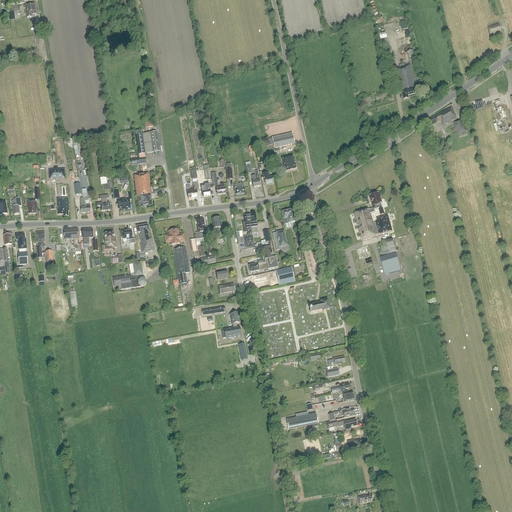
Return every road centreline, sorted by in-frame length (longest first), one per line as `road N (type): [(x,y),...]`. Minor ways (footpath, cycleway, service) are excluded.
road 1 (unclassified): [(386,511),(312,185)]
road 2 (secondary): [(312,185),(511,53)]
road 3 (secondary): [(0,226),(226,206)]
road 4 (unclassified): [(312,185),(273,0)]
road 5 (track): [(73,223),(46,55)]
